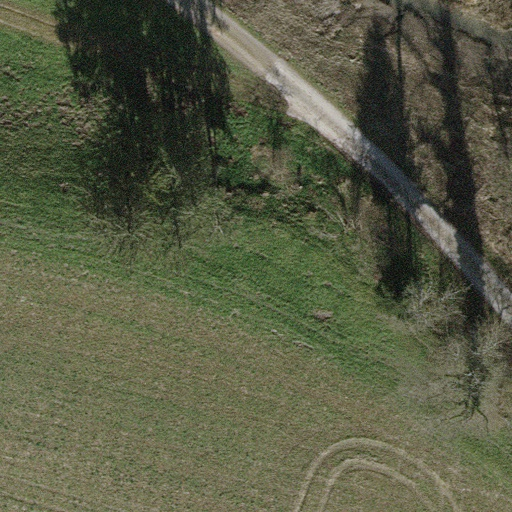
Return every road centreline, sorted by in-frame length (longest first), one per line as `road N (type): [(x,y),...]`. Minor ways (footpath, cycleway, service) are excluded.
road 1 (track): [(511,313),(312,103),(183,0)]
road 2 (track): [(0,17),(196,84),(312,103)]
